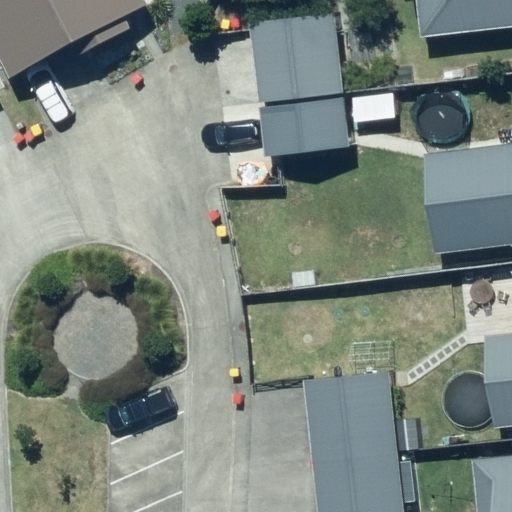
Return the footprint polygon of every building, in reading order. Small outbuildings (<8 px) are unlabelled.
[(0,0),(0,61),(4,70),(148,0),(0,0)] [(337,0),(333,0),(255,11),(267,98),(349,87),(337,0)] [(511,0),(416,0),(420,31),(511,21),(511,0)] [(511,334),(491,336),(499,418),(511,416),(511,334)] [(409,511),(394,362),(310,371),(324,511),(409,511)] [(511,511),(511,447),(477,450),(481,511),(511,511)]
